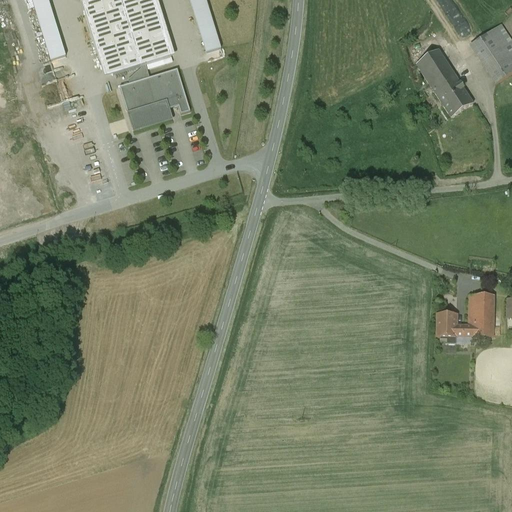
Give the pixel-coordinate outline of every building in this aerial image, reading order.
[(48,0),(34,0),(32,1),(42,33),(57,28),(48,0)] [(115,77),(140,68),(146,67),(171,59),(152,0),(79,0),(80,2),(88,6),(83,15),(85,16),(102,68),(101,70),(115,77)] [(157,0),(152,0),(171,59),(175,58),(157,0)] [(221,51),(205,0),(189,0),(206,55),(221,51)] [(485,37),(470,47),(496,86),(511,75),(511,44),(500,27),(485,37)] [(416,67),(434,93),(456,79),(438,52),(416,67)] [(150,80),(146,67),(140,68),(141,71),(128,82),(129,86),(120,89),(134,134),(173,122),(170,110),(178,108),(181,116),(190,113),(178,72),(150,80)] [(456,79),(434,93),(451,120),(473,105),(456,79)] [(473,339),(473,340),(493,340),(494,298),(469,297),(468,327),(474,327),(473,339)] [(456,316),(438,316),(438,329),(437,329),(437,339),(447,339),(456,340),(456,338),(473,339),(474,327),(468,327),(468,328),(456,328),(456,316)]
